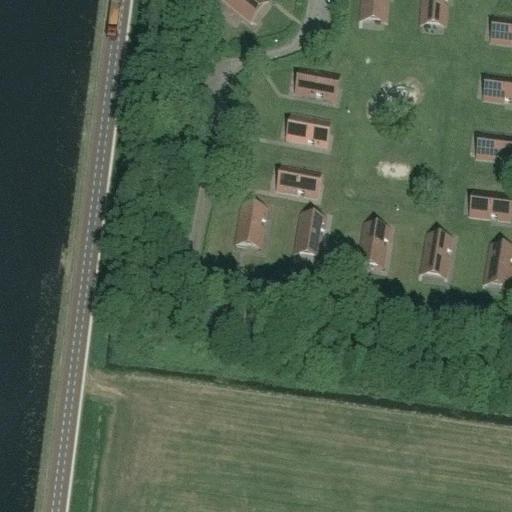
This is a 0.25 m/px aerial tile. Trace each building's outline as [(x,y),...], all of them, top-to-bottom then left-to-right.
[(224,0),(251,21),(267,2),(263,0),(224,0)] [(362,0),(361,22),(386,24),(388,0),(362,0)] [(448,0),(422,0),(421,27),(446,28),(448,0)] [(492,44),(511,46),(511,21),(495,19),(492,44)] [(301,70),(296,95),(334,102),(339,78),(301,70)] [(511,79),(488,77),(485,101),(511,105),(511,79)] [(287,142),(326,149),(330,124),(292,117),(287,142)] [(511,138),(480,135),(477,160),(511,163),(511,138)] [(278,192),(316,199),(321,175),(283,167),(278,192)] [(509,222),(511,200),(511,197),(474,193),(471,218),(509,222)] [(261,250),(267,212),(243,207),(236,246),(261,250)] [(295,255),(320,259),(326,221),(301,217),(295,255)] [(383,269),(389,231),(365,227),(359,265),(383,269)] [(446,280),(452,241),(428,237),(421,276),(446,280)] [(511,274),(511,250),(491,248),(485,286),(510,290),(511,274)]
